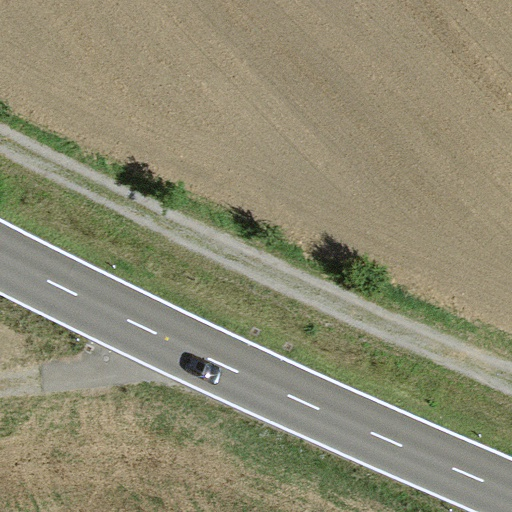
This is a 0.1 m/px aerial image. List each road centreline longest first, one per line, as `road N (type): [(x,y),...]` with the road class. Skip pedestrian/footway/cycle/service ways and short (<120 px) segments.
road 1 (secondary): [(511,492),(302,404),(0,252)]
road 2 (track): [(511,376),(0,137)]
road 3 (track): [(0,388),(66,380),(126,353),(145,326)]
